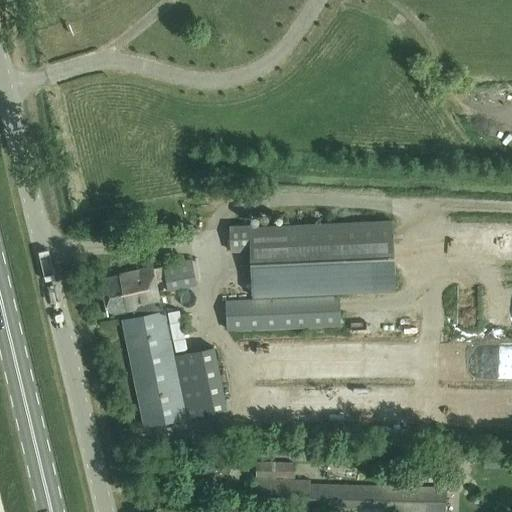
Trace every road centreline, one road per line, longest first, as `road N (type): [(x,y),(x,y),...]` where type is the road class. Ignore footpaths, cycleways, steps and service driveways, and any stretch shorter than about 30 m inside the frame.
road 1 (unclassified): [(104,511),(0,71)]
road 2 (primary): [(50,511),(0,298)]
